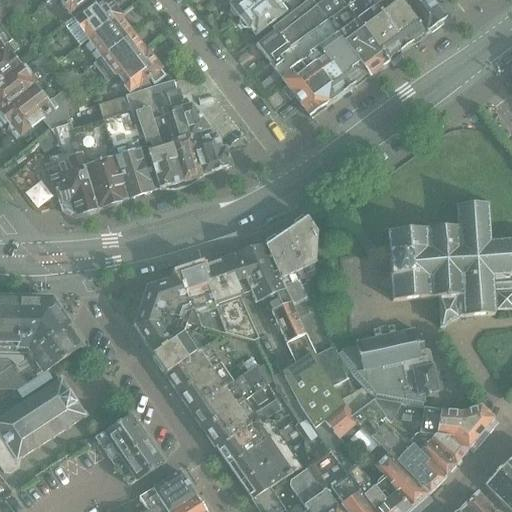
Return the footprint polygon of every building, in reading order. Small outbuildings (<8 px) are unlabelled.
[(22,3),(20,0),(5,0),(13,9),(22,3)] [(57,0),(69,15),(88,0),(57,0)] [(109,1),(106,0),(101,0),(74,21),(72,19),(63,26),(79,47),(87,41),(117,17),(118,17),(112,9),(112,5),(109,1)] [(226,0),(230,5),(229,6),(230,8),(230,13),(233,17),(238,18),(238,19),(263,0),(226,0)] [(274,0),(263,0),(238,19),(239,19),(239,20),(239,25),(242,29),(247,30),(248,31),(249,31),(254,37),(263,30),(286,12),(280,4),(278,5),(274,0)] [(273,31),(254,46),(275,73),(259,85),(265,93),(282,80),(287,87),(283,90),(291,101),(294,98),(311,120),(326,110),(323,105),(347,88),(349,90),(366,77),(310,0),(308,0),(305,2),(271,28),(273,31)] [(310,0),(366,77),(386,63),(347,8),(340,0),(310,0)] [(358,0),(347,8),(386,63),(388,65),(404,54),(407,52),(375,8),(369,0),(358,0)] [(398,0),(369,0),(375,8),(407,52),(424,39),(420,33),(421,32),(398,0)] [(441,15),(429,0),(398,0),(421,32),(423,31),(424,33),(429,29),(431,31),(443,22),(441,20),(441,15)] [(0,20),(6,15),(0,7),(0,50),(5,46),(11,42),(0,27),(0,20)] [(100,58),(128,37),(124,31),(125,27),(117,17),(87,41),(100,58)] [(100,58),(91,65),(106,83),(115,76),(145,53),(137,43),(134,44),(128,37),(100,58)] [(35,54),(43,48),(37,41),(30,47),(35,54)] [(5,46),(0,50),(0,80),(18,67),(9,55),(17,49),(11,42),(5,46)] [(131,93),(131,94),(152,89),(147,80),(148,79),(153,86),(164,78),(159,72),(160,71),(159,69),(159,66),(154,60),(151,60),(145,52),(145,53),(115,76),(129,94),(131,93)] [(51,61),(39,70),(39,71),(41,73),(43,76),(44,78),(57,68),(56,66),(54,64),(51,61)] [(29,78),(27,79),(18,67),(0,80),(0,109),(34,83),(29,78)] [(43,76),(41,73),(39,71),(39,70),(29,78),(34,83),(35,85),(44,78),(43,76)] [(70,81),(77,75),(74,71),(67,77),(70,81)] [(33,87),(35,85),(34,83),(0,109),(0,121),(3,125),(6,126),(10,123),(20,137),(41,121),(49,132),(68,118),(65,107),(69,104),(63,97),(59,100),(57,96),(46,104),(33,87)] [(173,83),(152,89),(131,94),(125,96),(125,98),(155,192),(159,191),(160,192),(163,191),(168,191),(172,191),(177,190),(181,189),(185,188),(190,186),(194,184),(198,182),(201,180),(205,177),(177,91),(175,91),(173,83)] [(179,90),(177,91),(205,177),(227,170),(229,165),(224,151),(220,152),(219,150),(221,147),(218,141),(216,139),(215,137),(211,139),(209,130),(192,107),(188,109),(186,100),(182,101),(179,90)] [(152,193),(155,192),(125,98),(99,106),(103,120),(102,120),(127,201),(152,193)] [(71,129),(69,123),(68,118),(49,132),(57,142),(57,143),(61,157),(50,160),(54,172),(51,177),(53,185),(57,187),(65,211),(75,217),(98,210),(84,169),(71,129)] [(127,201),(102,120),(71,129),(84,169),(98,210),(98,211),(127,201)] [(49,132),(36,143),(44,154),(57,143),(57,142),(49,132)] [(487,208),(490,205),(488,203),(485,206),(458,208),(455,205),(453,207),(456,210),(458,229),(388,234),(388,245),(389,255),(389,259),(385,259),(386,262),(389,262),(390,277),(387,277),(387,280),(391,279),(392,303),(438,300),(440,330),(442,329),(443,330),(455,322),(455,321),(456,320),(494,317),(494,313),(496,313),(497,313),(511,311),(511,242),(506,243),(505,239),(503,240),(503,243),(490,244),(487,208)] [(168,204),(156,207),(158,214),(170,211),(168,204)] [(316,236),(310,226),(306,220),(286,234),(304,272),(314,267),(316,236)] [(286,234),(264,248),(290,305),(281,309),(271,314),(286,347),(297,369),(284,378),(281,374),(271,380),(285,407),(286,407),(287,407),(297,401),(307,420),(316,432),(342,407),(340,403),(315,359),(314,358),(313,358),(304,338),(305,338),(297,321),(309,316),(303,304),(306,303),(308,302),(305,279),(302,273),(304,272),(286,234)] [(281,309),(290,305),(264,248),(232,259),(233,262),(234,262),(244,283),(255,306),(275,297),(281,309)] [(223,263),(222,263),(224,266),(233,287),(244,283),(234,262),(233,262),(232,259),(223,263)] [(202,270),(201,270),(218,319),(224,336),(247,342),(254,344),(259,341),(243,308),(233,287),(224,266),(222,263),(202,270)] [(201,270),(178,278),(179,280),(191,314),(195,316),(197,315),(201,329),(224,336),(218,319),(201,270)] [(187,325),(191,314),(179,280),(147,291),(141,310),(187,325)] [(59,313),(51,301),(0,300),(0,390),(8,391),(9,383),(10,382),(14,389),(17,390),(82,348),(71,332),(59,313)] [(183,337),(187,325),(141,310),(135,328),(154,357),(183,337)] [(191,314),(187,325),(197,328),(201,329),(197,315),(195,316),(191,314)] [(416,338),(414,331),(395,335),(394,328),(373,333),(374,335),(375,340),(356,344),(357,347),(341,351),(356,373),(376,396),(423,404),(423,400),(433,398),(433,395),(438,394),(430,354),(426,351),(424,352),(421,337),(416,338)] [(191,345),(187,338),(183,337),(154,357),(152,358),(164,377),(198,354),(195,350),(191,345)] [(191,345),(195,350),(203,345),(200,339),(191,345)] [(178,396),(221,366),(207,347),(198,354),(164,377),(178,396)] [(340,403),(353,393),(331,350),(315,359),(340,403)] [(252,361),(243,367),(248,374),(251,372),(257,368),(252,361)] [(190,414),(233,384),(221,366),(178,396),(190,414)] [(261,392),(268,387),(257,368),(251,372),(248,374),(233,384),(190,414),(202,432),(245,402),(251,398),(261,392)] [(63,384),(64,383),(62,381),(59,382),(60,383),(47,391),(44,393),(32,401),(31,400),(28,402),(29,403),(16,411),(16,410),(13,412),(13,413),(1,421),(1,420),(0,420),(0,467),(4,474),(10,475),(18,470),(19,464),(18,462),(25,458),(25,457),(37,450),(41,448),(40,448),(53,440),(56,438),(55,438),(68,430),(68,431),(71,429),(71,428),(83,420),(83,421),(86,419),(84,416),(76,405),(77,404),(71,395),(70,395),(63,384)] [(261,392),(251,398),(257,407),(266,400),(261,392)] [(13,393),(7,397),(11,402),(16,398),(13,393)] [(268,419),(281,411),(275,401),(261,410),(254,415),(245,402),(202,432),(217,453),(260,423),(268,419)] [(305,421),(307,420),(297,401),(287,407),(299,426),(305,421)] [(376,401),(370,405),(385,420),(390,425),(400,406),(376,401)] [(370,405),(350,419),(357,426),(380,449),(404,472),(427,496),(445,479),(454,468),(438,453),(435,455),(424,444),(426,442),(427,443),(429,442),(418,436),(415,438),(408,446),(407,447),(394,435),(382,422),(385,420),(370,405)] [(346,415),(342,407),(316,432),(329,453),(330,454),(341,445),(340,443),(357,426),(346,415)] [(417,424),(416,429),(420,430),(420,434),(455,440),(467,451),(473,444),(472,444),(493,421),(480,409),(461,414),(451,414),(441,413),(424,411),(422,425),(417,424)] [(132,487),(164,466),(130,417),(96,440),(116,469),(115,470),(118,473),(119,473),(129,487),(132,487)] [(305,421),(299,426),(307,438),(310,442),(317,438),(305,421)] [(302,470),(270,425),(260,423),(217,453),(252,504),(271,491),(302,470)] [(419,435),(418,436),(429,442),(427,443),(426,442),(424,444),(435,455),(438,453),(454,468),(454,467),(455,467),(467,451),(455,440),(420,434),(419,435)] [(380,449),(367,462),(374,469),(374,470),(383,479),(375,487),(376,487),(373,490),(376,494),(379,497),(385,504),(389,508),(393,511),(409,511),(427,496),(404,472),(380,449)] [(329,453),(308,469),(309,471),(336,509),(338,511),(374,511),(367,502),(356,489),(346,475),(330,454),(329,453)] [(511,511),(511,457),(504,466),(484,487),(509,511),(511,511)] [(354,467),(346,475),(356,489),(367,502),(374,511),(393,511),(389,508),(385,504),(379,497),(376,494),(373,490),(369,485),(361,476),(354,467)] [(337,511),(309,471),(288,486),(306,511),(337,511)] [(172,478),(140,499),(147,510),(148,511),(174,511),(196,498),(180,473),(172,478)] [(285,511),(278,501),(271,491),(252,504),(257,511),(285,511)] [(494,511),(477,493),(459,511),(494,511)] [(205,511),(196,498),(174,511),(205,511)]
